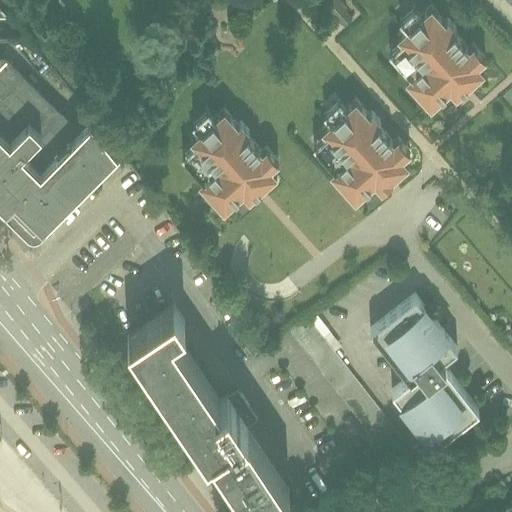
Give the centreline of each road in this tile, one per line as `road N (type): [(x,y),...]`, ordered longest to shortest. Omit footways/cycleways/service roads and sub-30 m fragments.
road 1 (tertiary): [(171,511),(0,312)]
road 2 (residential): [(511,377),(386,222)]
road 3 (residential): [(366,511),(511,441)]
